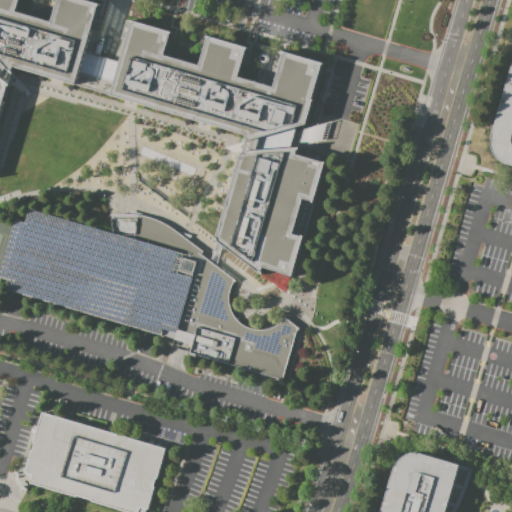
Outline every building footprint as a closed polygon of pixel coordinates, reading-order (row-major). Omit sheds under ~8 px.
[(0,0),(0,59),(14,75),(16,69),(248,137),(245,145),(308,126),(326,65),(286,53),(277,87),(242,77),(250,48),(211,37),(203,67),(168,56),(173,33),(135,21),(123,63),(87,53),(100,6),(80,0),(59,0),(53,22),(19,12),(22,0),(0,0)] [(511,165),(502,163),(497,159),(494,157),(492,154),(490,151),(489,147),(489,143),(507,82),(511,63),(511,165)] [(0,77),(10,86),(0,122),(0,77)] [(245,154),(303,150),(300,155),(329,165),(316,205),(308,202),(297,236),(305,239),(300,262),(295,279),(266,270),(264,276),(219,243),(245,154)] [(18,221),(32,224),(33,216),(184,260),(180,272),(193,276),(177,332),(166,329),(162,337),(8,293),(8,283),(1,280),(18,221)] [(116,239),(112,217),(132,216),(144,217),(162,223),(177,234),(204,255),(236,283),(231,290),(230,300),(232,310),(235,317),(240,322),(249,328),(258,331),(269,330),(278,325),(286,319),(299,329),(296,339),(283,385),(190,356),(193,346),(174,341),(194,275),(182,271),(186,260),(116,239)] [(44,413),(167,449),(149,509),(143,507),(141,511),(122,511),(31,485),(34,476),(26,474),(44,413)] [(459,464),(445,511),(381,511),(395,467),(399,459),(405,455),(412,452),(420,453),(459,464)]
